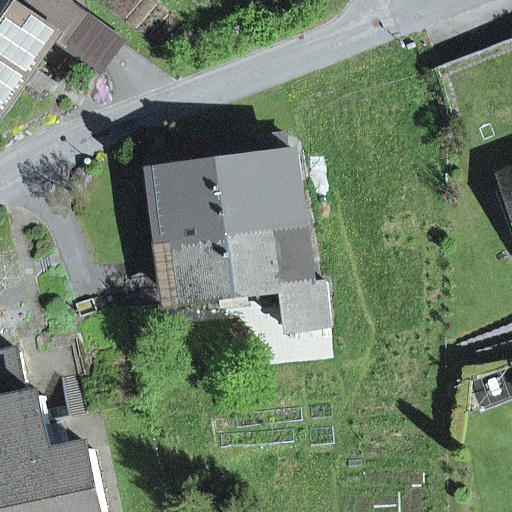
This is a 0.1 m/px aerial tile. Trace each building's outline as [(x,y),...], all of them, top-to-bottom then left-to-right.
[(54,35),(50,32),(68,7),(57,0),(0,0),(0,109),(51,39),(54,35)] [(101,76),(126,42),(69,0),(57,0),(68,7),(50,32),(54,35),(51,39),(101,76)] [(511,40),(440,67),(443,77),(511,50),(511,40)] [(262,191),(262,190),(302,185),(298,155),(289,157),(286,137),(192,145),(194,168),(161,172),(165,202),(237,193),(238,195),(262,191)] [(171,251),(170,242),(307,225),(302,185),(262,190),(262,191),(238,195),(237,193),(165,202),(168,224),(155,226),(158,252),(171,251)] [(511,230),(511,189),(498,195),(511,230)] [(170,242),(171,251),(177,305),(285,291),(290,332),(331,327),(327,283),(313,284),(307,225),(170,242)] [(0,511),(107,511),(94,450),(59,458),(46,397),(32,400),(22,354),(0,361),(0,511)]
